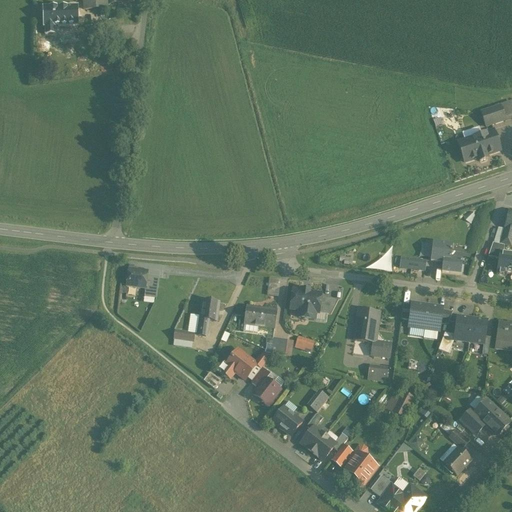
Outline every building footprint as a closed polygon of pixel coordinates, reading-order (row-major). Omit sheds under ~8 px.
[(105,0),(84,0),(85,11),(106,10),(105,0)] [(78,6),(43,8),(43,27),(79,26),(78,6)] [(511,101),(502,105),(506,118),(511,116),(511,101)] [(500,106),(481,113),(486,128),(505,121),(500,106)] [(461,134),(464,141),(481,136),(479,128),(461,134)] [(481,136),(464,141),(465,145),(463,146),(462,147),(464,153),(465,153),(468,152),(471,161),(478,159),(479,162),(487,160),(486,156),(500,151),(494,132),(481,136)] [(511,243),(511,231),(504,229),(500,245),(504,246),(511,248),(511,243)] [(442,244),(432,242),(430,262),(442,264),(441,273),(460,275),(462,260),(451,258),(452,245),(442,244)] [(504,246),(500,245),(493,244),(487,258),(499,259),(500,253),(503,254),(504,246)] [(497,275),(506,277),(506,275),(511,275),(511,274),(511,254),(503,254),(500,253),(499,259),(497,275)] [(426,262),(401,259),(400,269),(425,272),(426,262)] [(148,272),(128,270),(126,287),(145,289),(147,276),(148,272)] [(159,278),(147,276),(145,289),(145,294),(156,296),(159,278)] [(281,295),(282,278),(271,277),(269,294),(281,295)] [(309,291),(302,290),(301,292),(293,291),(290,310),(299,311),(305,312),(304,319),(314,321),(315,314),(318,314),(321,298),(321,295),(309,293),(309,291)] [(338,301),(321,298),(318,314),(331,316),(338,301)] [(201,317),(198,336),(205,337),(207,320),(216,322),(219,304),(203,302),(201,317)] [(412,307),(403,305),(401,320),(410,321),(412,307)] [(428,307),(412,305),(412,307),(410,321),(409,328),(424,331),(428,307)] [(277,312),(247,307),(244,326),(274,330),(277,312)] [(442,309),(428,307),(424,331),(438,333),(439,325),(441,311),(442,309)] [(452,312),(441,311),(439,325),(447,326),(452,312)] [(379,314),(359,312),(355,342),(375,344),(377,331),(379,314)] [(194,335),(198,336),(201,317),(190,316),(188,335),(194,335)] [(454,336),(454,342),(469,344),(472,320),(457,318),(454,336)] [(472,320),(469,344),(483,346),(485,338),(487,322),(472,320)] [(511,325),(499,324),(496,344),(511,346),(511,345),(511,325)] [(188,335),(176,333),(175,341),(193,343),(194,335),(188,335)] [(438,351),(449,355),(454,342),(454,336),(444,334),(438,351)] [(298,337),(297,342),(313,347),(314,342),(298,337)] [(483,346),(481,355),(488,356),(490,339),(485,338),(483,346)] [(287,341),(273,339),(270,355),(285,357),(287,341)] [(313,347),(297,342),(294,349),(311,354),(313,347)] [(511,346),(496,344),(495,350),(510,352),(511,346)] [(255,364),(238,351),(226,366),(226,367),(221,373),(230,380),(235,373),(245,381),(250,374),(257,366),(255,364)] [(260,358),(256,363),(260,366),(259,367),(262,369),(267,363),(260,358)] [(255,364),(257,366),(250,374),(256,377),(262,369),(259,367),(260,366),(256,363),(255,364)] [(256,377),(251,383),(258,389),(265,380),(266,380),(269,375),(266,372),(262,369),(256,377)] [(387,372),(369,370),(367,380),(386,383),(387,372)] [(269,375),(266,380),(279,390),(284,384),(267,371),(266,372),(269,375)] [(210,373),(204,381),(215,390),(222,382),(210,373)] [(258,389),(253,395),(267,407),(280,391),(279,390),(266,380),(265,380),(258,389)] [(321,394),(310,408),(317,414),(328,400),(321,394)] [(399,401),(393,412),(404,418),(413,400),(402,394),(399,401)] [(392,397),(386,409),(393,412),(399,401),(392,397)] [(302,423),(283,408),(272,422),(291,437),(302,423)] [(482,421),(481,422),(485,426),(497,437),(509,424),(493,409),(482,421)] [(482,421),(471,411),(461,422),(476,436),(485,426),(481,422),(482,421)] [(316,415),(306,428),(311,431),(314,428),(315,429),(322,420),(316,415)] [(311,431),(301,445),(306,449),(306,450),(306,449),(312,454),(325,437),(315,429),(314,428),(311,431)] [(469,443),(455,432),(451,437),(462,450),(469,443)] [(342,435),(334,445),(336,446),(333,449),(338,452),(342,446),(348,440),(342,435)] [(325,437),(312,454),(317,458),(318,458),(323,462),(333,449),(336,446),(334,445),(325,437)] [(412,451),(404,444),(397,452),(412,451)] [(338,452),(331,461),(341,468),(352,454),(342,446),(338,452)] [(377,468),(364,458),(367,455),(366,450),(363,447),(359,448),(349,460),(351,462),(344,471),(353,477),(349,483),(359,491),(377,468)] [(471,462),(457,450),(443,465),(456,477),(471,462)] [(393,486),(381,476),(370,491),(382,500),(393,486)] [(429,479),(427,477),(423,477),(421,480),(421,483),(424,485),(428,485),(430,482),(429,479)] [(396,483),(392,488),(403,496),(410,487),(399,479),(396,483)] [(403,496),(392,488),(396,483),(393,486),(382,500),(378,505),(387,511),(415,511),(426,499),(410,487),(403,496)]
